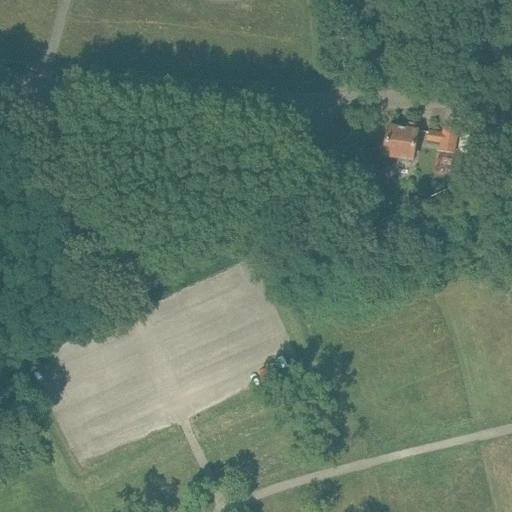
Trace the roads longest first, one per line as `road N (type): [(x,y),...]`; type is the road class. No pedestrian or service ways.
road 1 (unclassified): [(511,94),(245,103),(0,79)]
road 2 (track): [(128,293),(0,349)]
